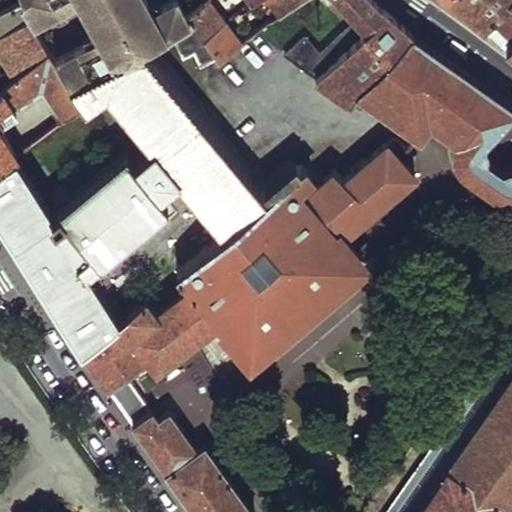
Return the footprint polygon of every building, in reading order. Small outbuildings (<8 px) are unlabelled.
[(24,0),(25,0),(26,3),(34,17),(36,20),(74,0),(86,0),(105,35),(59,58),(73,82),(144,45),(178,27),(193,20),(186,10),(180,0),(165,0),(153,6),(149,0),(24,0)] [(213,0),(200,0),(186,10),(193,20),(205,36),(227,18),(213,0)] [(304,36),(284,53),(307,70),(349,101),(359,90),(411,33),(392,17),(377,4),(372,0),(341,0),(360,20),(326,58),(304,36)] [(511,0),(449,0),(465,12),(483,27),(511,5),(511,0)] [(279,2),(254,20),(258,25),(282,6),(279,2)] [(507,48),(510,45),(511,43),(511,5),(483,27),(495,38),(507,48)] [(10,8),(0,13),(0,34),(20,24),(10,8)] [(34,17),(24,22),(36,41),(45,35),(34,17)] [(241,38),(227,18),(205,36),(216,51),(219,56),(241,38)] [(201,61),(216,51),(205,36),(193,20),(178,27),(181,33),(191,52),(195,50),(201,61)] [(427,117),(460,68),(411,33),(359,90),(418,131),(427,117)] [(50,44),(0,74),(0,88),(54,50),(50,44)] [(144,45),(73,82),(88,106),(91,104),(113,93),(159,148),(140,163),(161,189),(173,180),(179,175),(183,180),(223,229),(274,187),(263,174),(254,182),(240,165),(203,119),(198,114),(144,45)] [(0,88),(0,165),(17,154),(21,151),(5,125),(0,117),(0,103),(2,102),(13,119),(48,94),(66,121),(88,106),(73,82),(59,58),(54,50),(0,88)] [(511,166),(509,166),(504,167),(501,170),(493,164),(485,159),(487,151),(484,147),(511,110),(511,104),(460,68),(427,117),(461,139),(458,145),(457,151),(458,161),(464,169),(481,181),(500,196),(506,198),(511,197),(511,166)] [(2,102),(0,103),(0,117),(5,125),(13,119),(2,102)] [(212,113),(207,106),(205,108),(198,114),(203,119),(240,165),(254,182),(263,174),(249,157),(212,113)] [(332,169),(309,188),(342,236),(357,223),(399,185),(411,175),(397,158),(402,153),(406,149),(393,138),(371,157),(343,181),(332,169)] [(0,214),(32,266),(83,346),(121,316),(88,265),(105,252),(170,201),(161,189),(140,163),(134,154),(67,206),(56,214),(34,180),(17,154),(0,165),(0,214)] [(358,255),(342,236),(309,188),(303,181),(309,175),(301,165),(274,187),(223,229),(217,235),(178,268),(193,286),(217,316),(227,327),(224,329),(243,353),(245,351),(250,356),(255,353),(257,355),(291,325),(308,310),(327,294),(329,292),(355,270),(354,267),(361,262),(356,256),(358,255)] [(217,316),(193,286),(189,291),(186,289),(177,297),(160,311),(146,295),(121,316),(83,346),(109,383),(122,372),(147,354),(158,368),(166,362),(203,330),(209,326),(212,324),(210,322),(217,316)] [(409,511),(444,462),(452,451),(484,405),(491,395),(496,388),(511,365),(511,324),(509,328),(504,335),(499,343),(469,385),(464,392),(460,398),(435,434),(431,439),(427,445),(408,472),(387,502),(379,511),(409,511)] [(511,365),(496,388),(491,395),(511,410),(511,365)] [(122,372),(109,383),(134,419),(147,408),(122,372)] [(511,410),(491,395),(484,405),(452,451),(444,462),(511,510),(511,410)] [(147,408),(134,419),(152,444),(169,469),(197,447),(168,406),(158,413),(152,405),(147,408)] [(197,447),(169,469),(199,511),(254,511),(256,511),(205,442),(197,447)] [(511,511),(511,510),(444,462),(409,511),(511,511)]
